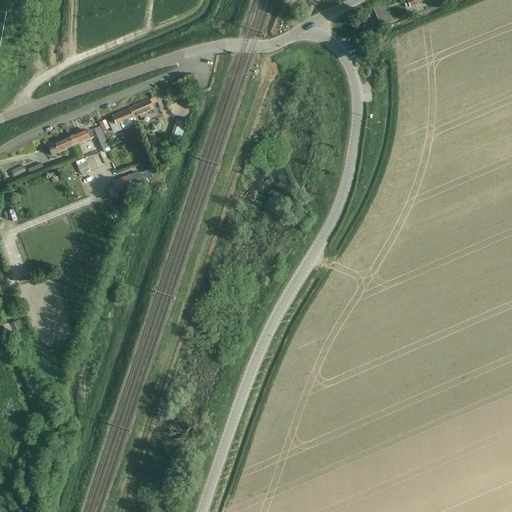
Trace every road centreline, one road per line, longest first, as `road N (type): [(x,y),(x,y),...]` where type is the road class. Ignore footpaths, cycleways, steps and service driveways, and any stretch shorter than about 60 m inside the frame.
road 1 (unclassified): [(201,511),(260,348),(347,186),(358,119),(354,83),(336,45),(306,26)]
road 2 (track): [(204,89),(92,419)]
road 3 (residential): [(0,152),(161,78),(189,54)]
road 4 (unclassified): [(0,119),(189,54)]
road 5 (unclassified): [(189,54),(276,45),(306,26)]
